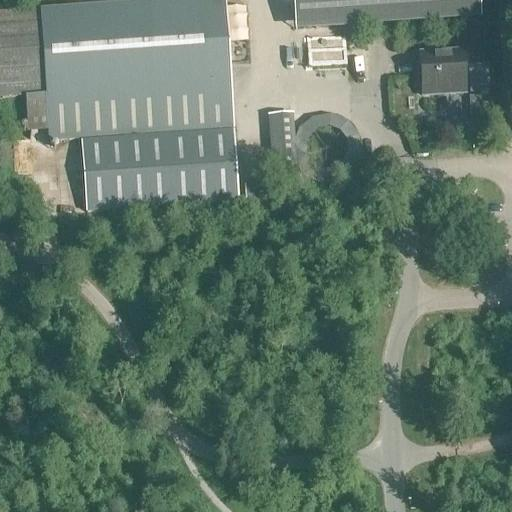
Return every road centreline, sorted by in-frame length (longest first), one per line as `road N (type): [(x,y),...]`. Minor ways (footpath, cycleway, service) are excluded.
road 1 (unclassified): [(388,456),(270,461),(192,445),(162,413),(103,306),(45,259),(0,239)]
road 2 (unclassified): [(388,456),(386,402),(409,299),(406,171)]
road 3 (unclassified): [(388,456),(511,436)]
